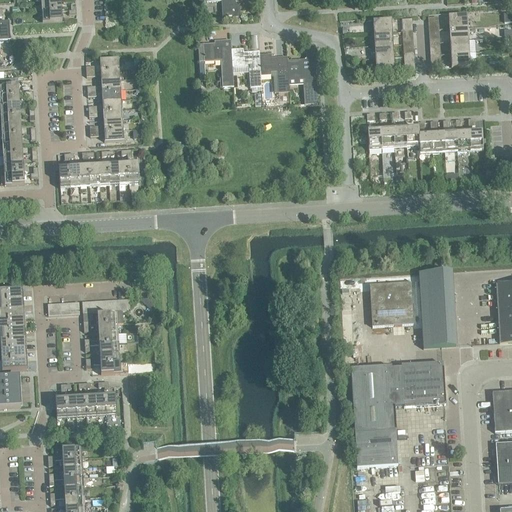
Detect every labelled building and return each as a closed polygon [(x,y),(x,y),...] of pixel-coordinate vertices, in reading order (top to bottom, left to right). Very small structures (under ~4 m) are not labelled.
[(199,0),(200,4),(221,3),(222,20),(240,19),(239,7),(235,7),(235,0),(199,0)] [(41,4),(41,14),(61,13),(60,3),(41,4)] [(61,13),(41,14),(42,23),(42,24),(61,23),(61,13)] [(504,23),(511,23),(511,14),(503,14),(504,23)] [(448,18),(449,31),(467,30),(466,17),(448,18)] [(373,23),(374,35),(391,34),(390,22),(391,22),(391,21),(372,22),(372,23),(373,23)] [(7,24),(0,24),(0,43),(8,43),(8,44),(9,44),(7,23),(7,24)] [(449,31),(450,43),(467,42),(467,30),(449,31)] [(374,35),(374,48),(392,47),(391,34),(374,35)] [(233,89),(232,69),(231,52),(230,42),(214,43),(214,45),(198,47),(198,64),(199,64),(204,64),(220,63),(222,89),(233,89)] [(450,43),(451,56),(468,55),(467,42),(450,43)] [(374,48),(375,60),(393,59),(392,47),(374,48)] [(261,89),(260,75),(259,57),(259,53),(243,54),(243,51),(231,52),(232,69),(248,68),(250,89),(251,89),(261,89)] [(468,55),(451,56),(451,68),(451,69),(469,68),(469,67),(468,55)] [(289,94),(288,82),(288,80),(287,63),(287,59),(271,60),(271,56),(259,57),(260,75),(276,74),(278,95),(280,95),(287,94),(289,94)] [(393,59),(375,60),(376,73),(375,73),(394,72),(393,72),(393,59)] [(99,63),(100,73),(119,72),(118,62),(119,62),(119,61),(99,63)] [(288,80),(288,82),(305,81),(306,106),(317,106),(315,61),(306,62),(306,65),(299,65),(299,62),(287,63),(288,80)] [(134,71),(131,71),(131,75),(134,75),(134,81),(140,80),(140,71),(134,71)] [(100,73),(101,83),(119,82),(119,72),(100,73)] [(0,99),(18,98),(17,88),(14,88),(14,81),(0,81),(0,99)] [(101,83),(101,93),(120,92),(119,82),(101,83)] [(101,93),(102,103),(121,102),(120,92),(101,93)] [(0,99),(0,108),(19,108),(18,98),(0,99)] [(102,103),(103,113),(121,112),(121,102),(102,103)] [(0,108),(0,115),(0,119),(19,118),(19,108),(0,108)] [(103,113),(103,123),(122,122),(121,112),(103,113)] [(0,119),(1,129),(20,127),(19,118),(0,119)] [(103,123),(104,133),(122,132),(122,122),(103,123)] [(1,129),(1,138),(21,137),(20,127),(1,129)] [(406,149),(418,148),(418,138),(418,131),(418,130),(417,130),(417,131),(405,132),(406,149)] [(122,132),(104,133),(104,143),(104,144),(124,142),(123,142),(122,132)] [(141,132),(133,132),(133,140),(141,140),(141,132)] [(381,151),(393,150),(392,132),(380,133),(381,151)] [(393,150),(406,149),(405,132),(392,132),(393,150)] [(368,151),(381,151),(380,133),(367,134),(367,133),(367,134),(368,152),(368,151)] [(481,135),(468,135),(469,153),(482,152),(482,153),(481,134),(481,135)] [(468,135),(456,136),(457,154),(469,153),(468,135)] [(456,136),(443,137),(444,155),(457,154),(456,136)] [(1,138),(2,148),(21,147),(21,137),(1,138)] [(443,137),(431,138),(431,155),(444,155),(443,137)] [(418,148),(419,157),(419,156),(431,155),(431,138),(418,138),(418,148)] [(2,148),(3,158),(22,157),(21,147),(2,148)] [(3,158),(3,168),(22,166),(22,157),(3,158)] [(3,168),(4,177),(23,176),(22,166),(3,168)] [(138,166),(127,167),(129,186),(138,185),(138,186),(139,186),(138,166)] [(118,167),(108,168),(109,187),(119,187),(118,167)] [(127,167),(118,167),(119,187),(129,186),(127,167)] [(108,168),(98,169),(99,188),(109,187),(108,168)] [(88,169),(78,170),(80,189),(89,188),(88,169)] [(98,169),(88,169),(89,188),(99,188),(98,169)] [(78,170),(69,171),(70,190),(80,189),(78,170)] [(70,190),(69,171),(58,171),(60,191),(60,190),(70,190)] [(23,176),(4,177),(4,187),(4,188),(24,187),(23,176)] [(511,284),(495,286),(499,345),(499,346),(511,345),(511,284)] [(372,329),(413,326),(410,285),(369,288),(372,329)] [(0,293),(0,303),(22,302),(21,293),(22,293),(22,292),(0,293)] [(141,300),(139,300),(153,312),(152,300),(141,300)] [(0,303),(0,308),(0,314),(22,312),(22,302),(0,303)] [(0,314),(1,323),(23,322),(22,312),(0,314)] [(98,327),(117,326),(123,326),(122,313),(120,313),(115,314),(115,316),(97,317),(97,318),(98,327)] [(1,323),(2,333),(24,332),(23,322),(1,323)] [(98,327),(98,337),(117,336),(117,326),(98,327)] [(2,333),(2,343),(24,342),(24,332),(2,333)] [(98,337),(99,347),(118,345),(117,336),(98,337)] [(2,343),(3,353),(25,352),(24,342),(2,343)] [(99,347),(99,356),(119,355),(118,345),(99,347)] [(3,353),(3,363),(25,362),(25,352),(3,353)] [(99,356),(100,366),(119,365),(119,355),(99,356)] [(25,362),(3,363),(4,373),(26,372),(26,371),(25,362)] [(119,365),(100,366),(101,377),(120,375),(119,365)] [(350,371),(353,426),(356,471),(397,469),(393,409),(403,408),(403,409),(405,409),(443,406),(443,407),(444,406),(442,365),(441,365),(402,368),(401,368),(401,370),(391,370),(391,368),(350,371)] [(0,379),(0,390),(19,389),(18,379),(19,379),(19,378),(0,379)] [(0,390),(0,399),(20,399),(19,389),(0,390)] [(98,389),(95,390),(96,399),(104,399),(104,391),(104,389),(98,389)] [(511,393),(492,395),(494,435),(511,433),(511,393)] [(115,398),(104,399),(106,418),(115,417),(115,418),(116,417),(115,398)] [(20,399),(0,399),(0,410),(21,409),(21,408),(20,408),(20,399)] [(95,399),(85,400),(86,419),(96,419),(95,399)] [(96,399),(95,399),(96,419),(106,418),(104,399),(96,399)] [(75,400),(65,401),(66,420),(76,420),(75,400)] [(85,400),(75,400),(76,420),(86,419),(85,400)] [(66,420),(65,401),(55,402),(56,421),(57,421),(66,420)] [(61,451),(62,462),(81,461),(81,451),(81,450),(61,451)] [(511,453),(495,454),(497,486),(511,485),(511,453)] [(62,462),(63,472),(82,470),(81,461),(62,462)] [(63,472),(63,481),(82,480),(82,470),(63,472)] [(63,481),(64,491),(83,490),(82,480),(63,481)] [(64,491),(64,501),(84,500),(83,490),(64,491)] [(64,501),(65,511),(84,510),(84,500),(64,501)]
